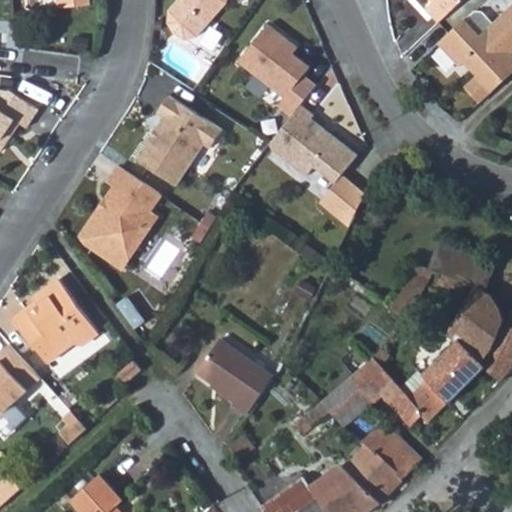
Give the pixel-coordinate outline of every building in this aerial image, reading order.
[(225,0),(179,0),(169,12),(168,23),(173,33),(183,37),(197,36),(225,3),(225,0)] [(433,0),(426,7),(440,20),(461,0),(433,0)] [(466,86),(480,103),(511,72),(511,52),(511,51),(511,50),(511,5),(494,22),(483,10),(475,10),(466,19),(464,17),(438,40),(460,63),(467,57),(481,72),(466,86)] [(294,116),(304,103),(318,85),(303,75),(309,65),(292,53),(298,44),(270,23),(240,61),(285,98),(279,105),(294,116)] [(0,146),(2,147),(23,121),(26,123),(39,106),(12,88),(0,87),(0,146)] [(135,157),(176,184),(202,145),(208,148),(221,130),(167,96),(154,114),(162,119),(135,157)] [(316,112),(304,103),(294,116),(273,143),(271,146),(309,173),(317,164),(338,180),(322,200),(349,221),(370,193),(343,172),(359,151),(313,118),(316,112)] [(151,211),(162,194),(122,167),(112,183),(117,186),(107,198),(111,200),(102,213),(99,211),(85,230),(92,244),(122,266),(134,249),(130,246),(142,228),(149,228),(158,215),(151,211)] [(355,226),(370,193),(349,221),(355,226)] [(433,275),(474,285),(481,289),(503,243),(462,231),(447,221),(438,242),(420,235),(410,260),(433,275)] [(351,274),(335,262),(328,275),(343,285),(351,274)] [(406,321),(432,276),(423,271),(413,277),(391,309),(406,321)] [(86,345),(100,333),(58,281),(35,297),(43,308),(33,314),(28,309),(9,322),(33,352),(37,349),(49,363),(73,345),(86,345)] [(417,383),(405,393),(424,414),(429,419),(486,367),(501,379),(511,369),(511,309),(503,319),(492,296),(481,289),(474,285),(451,334),(462,344),(429,374),(433,379),(421,388),(417,383)] [(253,413),(277,375),(229,336),(204,367),(243,397),(239,402),(253,413)] [(0,416),(42,378),(12,345),(0,355),(0,416)] [(383,390),(413,423),(424,414),(405,393),(375,358),(328,401),(342,417),(346,421),(383,390)] [(142,372),(136,367),(124,376),(129,383),(142,372)] [(311,443),(342,417),(328,401),(294,425),(311,443)] [(14,436),(37,415),(25,402),(2,424),(14,436)] [(78,416),(62,431),(72,442),(88,427),(78,416)] [(382,420),(362,437),(367,443),(403,480),(425,456),(382,420)] [(238,428),(226,443),(240,460),(253,448),(238,428)] [(268,511),(368,511),(377,508),(403,480),(367,443),(345,467),(342,465),(312,487),(291,459),(284,464),(278,456),(266,465),(273,475),(253,491),(268,511)] [(125,511),(117,502),(125,495),(102,469),(72,495),(86,511),(125,511)] [(0,484),(0,504),(1,506),(23,486),(12,474),(0,484)]
